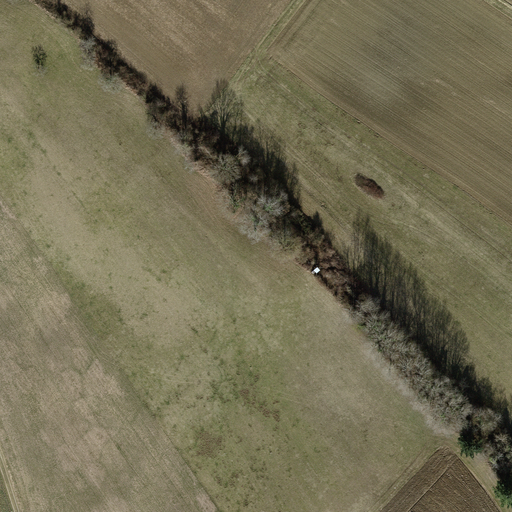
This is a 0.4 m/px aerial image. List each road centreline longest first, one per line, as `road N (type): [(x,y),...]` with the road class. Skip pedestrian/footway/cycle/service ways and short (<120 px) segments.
road 1 (track): [(198,126),(345,260),(511,445)]
road 2 (track): [(54,0),(198,126)]
road 3 (track): [(296,0),(198,126)]
road 4 (track): [(375,511),(478,404)]
